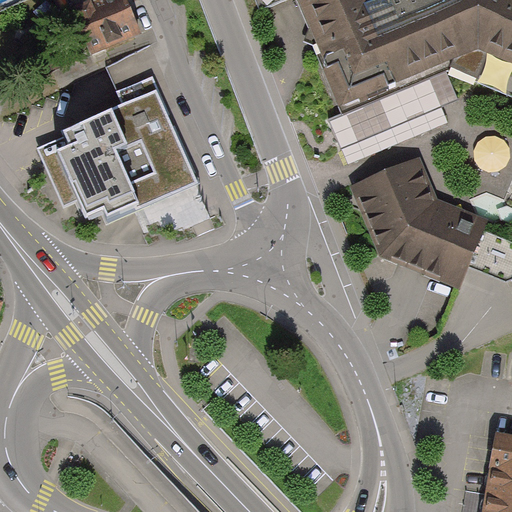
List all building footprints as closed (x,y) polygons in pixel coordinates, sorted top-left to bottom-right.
[(144,36),(126,0),(110,0),(69,20),(90,63),(144,36)] [(511,2),(505,0),(378,0),(365,5),(362,0),(293,0),(340,117),(457,71),(481,81),(511,93),(511,2)] [(118,89),(146,81),(138,55),(110,63),(118,89)] [(204,199),(155,95),(65,137),(71,149),(53,158),(79,215),(97,207),(105,224),(168,195),(176,212),(204,199)] [(488,222),(438,201),(422,161),(353,188),(381,260),(460,291),(488,222)] [(511,511),(511,438),(497,437),(486,511),(511,511)]
